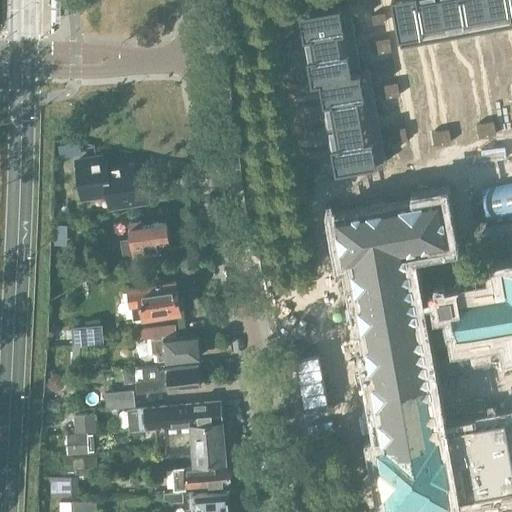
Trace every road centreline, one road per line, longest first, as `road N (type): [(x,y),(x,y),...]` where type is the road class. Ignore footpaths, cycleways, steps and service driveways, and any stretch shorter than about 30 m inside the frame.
road 1 (unknown): [(262,427),(298,414),(317,390),(325,353),(295,87),(300,42),(322,22),(443,0)]
road 2 (residential): [(275,511),(200,57)]
road 3 (unclassified): [(141,60),(105,50),(0,48)]
road 4 (unclassified): [(0,67),(75,72),(141,60)]
